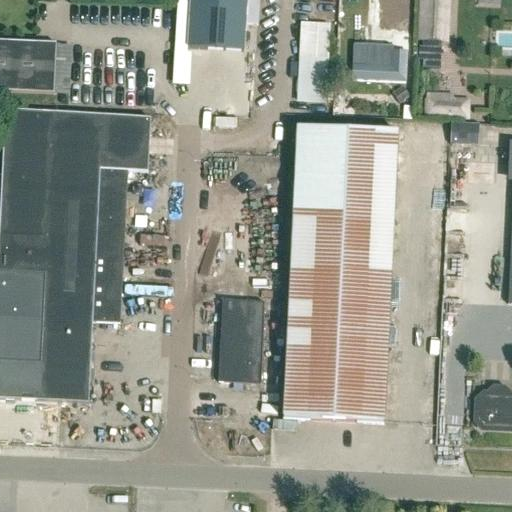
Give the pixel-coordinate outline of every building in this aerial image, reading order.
[(190,0),(187,50),(244,54),(246,0),(190,0)] [(417,0),(416,44),(447,45),(449,0),(417,0)] [(370,8),(370,37),(387,37),(387,46),(406,46),(407,8),(370,8)] [(299,23),(299,103),(328,104),(329,24),(299,23)] [(0,44),(0,93),(54,96),(56,47),(0,44)] [(417,47),(416,63),(420,63),(419,69),(438,70),(439,49),(417,47)] [(392,54),(392,50),(354,48),(352,83),(406,85),(407,55),(392,54)] [(469,122),(469,100),(452,100),(452,95),(430,94),(430,119),(437,119),(437,122),(469,122)] [(147,174),(149,128),(149,122),(5,115),(0,221),(0,402),(30,404),(89,407),(93,325),(120,327),(122,288),(117,287),(122,192),(126,192),(127,173),(147,174)] [(477,148),(478,126),(450,125),(449,147),(477,148)] [(384,428),(397,136),(297,131),(283,423),(384,428)] [(261,387),(265,305),(224,304),(220,386),(261,387)] [(511,400),(509,400),(503,393),(494,393),(488,399),(485,399),(478,405),(477,425),(483,431),(511,432),(511,431),(511,400)]
